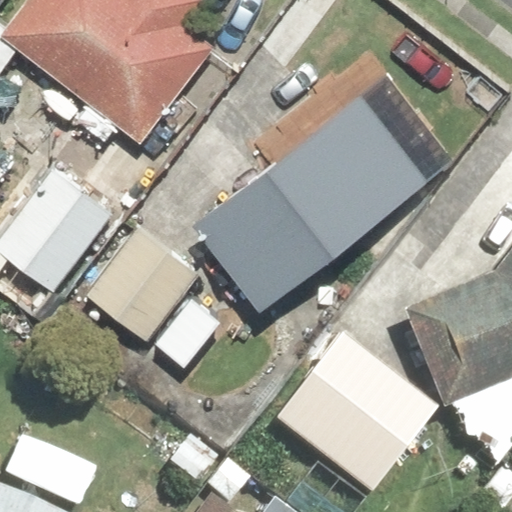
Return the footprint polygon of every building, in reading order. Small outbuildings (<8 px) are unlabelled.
[(23,0),(3,27),(143,132),(213,39),(182,17),(195,0),(23,0)] [(364,83),(197,211),(263,297),(431,170),(364,83)] [(121,206),(63,162),(2,244),(60,288),(121,206)] [(200,277),(138,219),(89,272),(151,330),(200,277)] [(511,242),(488,274),(397,310),(439,413),(511,383),(511,242)] [(0,511),(52,511),(0,488),(0,511)]
